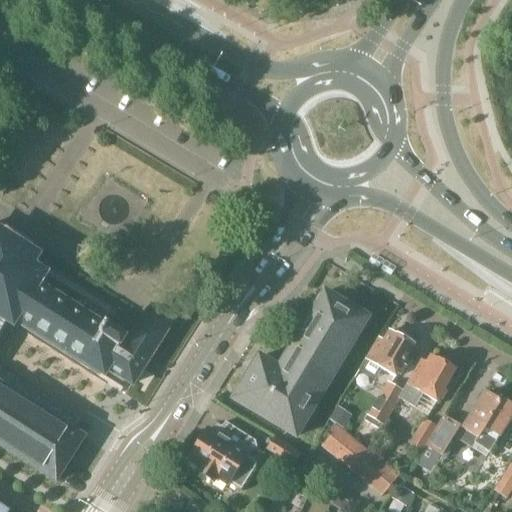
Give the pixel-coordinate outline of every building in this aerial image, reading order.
[(0,317),(7,322),(11,324),(12,325),(16,320),(103,376),(108,369),(132,384),(172,321),(151,308),(146,316),(130,342),(108,329),(38,284),(44,276),(44,275),(31,266),(35,259),(37,256),(30,252),(1,234),(0,232),(0,317)] [(258,357),(256,361),(233,400),(295,437),(318,399),(367,318),(324,292),(278,369),(258,357)] [(0,511),(2,511),(0,510),(0,445),(38,470),(47,475),(56,481),(58,479),(76,451),(84,438),(71,430),(60,423),(57,421),(43,412),(0,385),(0,332),(7,322),(0,317),(0,511)] [(375,354),(370,351),(358,372),(375,382),(383,370),(395,378),(398,373),(400,375),(405,366),(403,365),(413,346),(409,343),(409,340),(404,337),(400,338),(396,336),(396,337),(389,332),(375,354)] [(436,402),(438,398),(441,400),(446,392),(443,390),(454,371),(450,368),(449,364),(446,362),(442,363),(438,361),(437,361),(430,357),(424,367),(419,364),(407,385),(406,384),(402,392),(403,392),(399,399),(414,408),(423,394),(436,402)] [(379,398),(368,416),(367,415),(364,420),(379,430),(382,425),(383,425),(394,407),(399,399),(403,392),(402,392),(390,385),(381,399),(379,398)] [(443,417),(436,428),(424,447),(443,459),(455,441),(470,451),(474,444),(488,453),(511,414),(511,406),(500,399),(499,402),(484,393),(462,430),(454,425),(455,424),(443,417)] [(337,410),(331,420),(345,428),(351,418),(337,410)] [(421,452),(424,447),(436,428),(424,420),(409,444),(421,452)] [(217,435),(207,429),(188,460),(199,467),(196,472),(213,482),(216,478),(227,485),(228,484),(239,491),(262,455),(257,451),(255,442),(225,422),(217,435)] [(345,432),(334,423),(318,443),(328,452),(345,432)] [(339,461),(355,440),(345,432),(328,452),(339,461)] [(293,466),(300,455),(274,438),(267,450),(293,466)] [(349,469),(366,449),(355,440),(339,461),(349,469)] [(366,449),(349,469),(359,478),(376,457),(366,449)] [(370,486),(386,466),(376,457),(359,478),(370,486)] [(511,463),(510,463),(493,490),(506,499),(511,488),(511,463)] [(386,466),(370,486),(380,495),(397,475),(386,466)] [(308,492),(313,482),(314,478),(303,476),(296,486),(308,492)] [(400,485),(395,494),(408,501),(413,492),(400,485)] [(334,493),(328,505),(342,511),(347,502),(334,493)]
